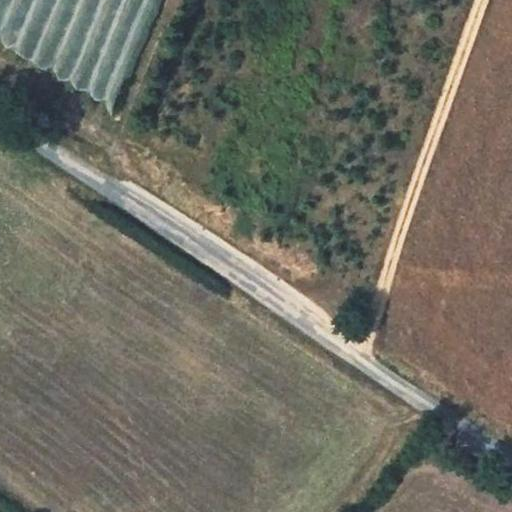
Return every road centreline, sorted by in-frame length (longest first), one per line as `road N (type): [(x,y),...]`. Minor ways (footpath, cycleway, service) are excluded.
road 1 (unclassified): [(511,455),(357,361),(282,297),(0,126)]
road 2 (track): [(357,361),(481,0)]
